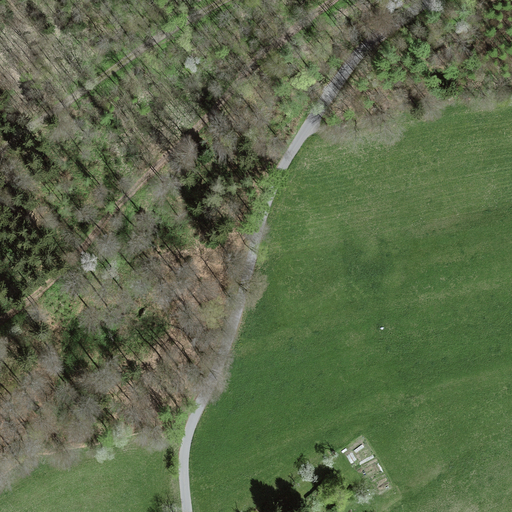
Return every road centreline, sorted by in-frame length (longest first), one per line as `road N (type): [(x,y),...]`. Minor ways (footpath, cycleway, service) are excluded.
road 1 (unclassified): [(187,511),(185,442),(224,351),(273,183),(362,49),(429,0)]
road 2 (track): [(133,184),(2,463)]
road 3 (track): [(133,184),(329,0)]
road 4 (track): [(0,151),(221,0)]
road 5 (track): [(0,319),(54,279),(133,184)]
